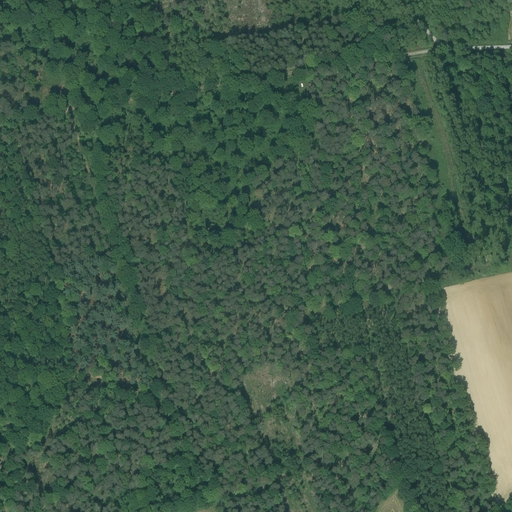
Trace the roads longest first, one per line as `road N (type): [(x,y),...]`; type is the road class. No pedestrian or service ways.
road 1 (track): [(395,0),(443,49),(95,104),(0,127)]
road 2 (track): [(69,110),(153,399),(220,511)]
